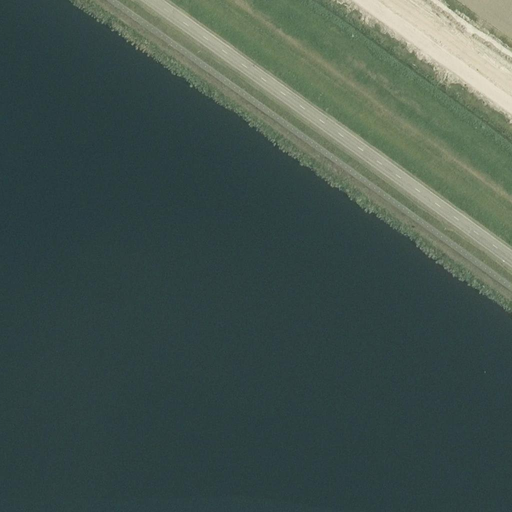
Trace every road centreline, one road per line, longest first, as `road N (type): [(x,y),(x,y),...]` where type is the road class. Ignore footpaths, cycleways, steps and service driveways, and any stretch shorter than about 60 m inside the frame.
road 1 (tertiary): [(511,259),(151,0)]
road 2 (unclassified): [(367,0),(511,101)]
